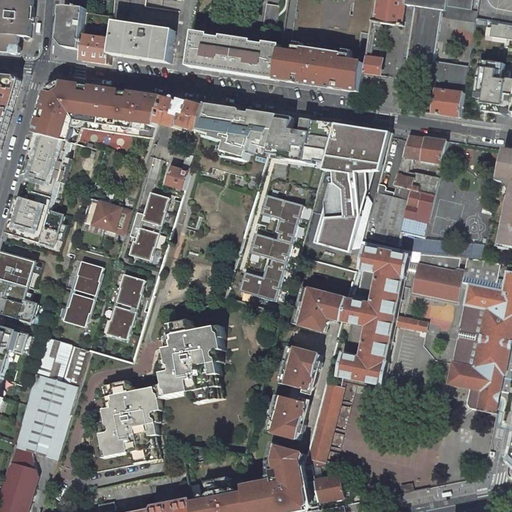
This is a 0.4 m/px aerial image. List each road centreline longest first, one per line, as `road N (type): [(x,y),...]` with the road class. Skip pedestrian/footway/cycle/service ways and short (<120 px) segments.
road 1 (residential): [(511,136),(41,66)]
road 2 (residential): [(41,66),(0,206)]
